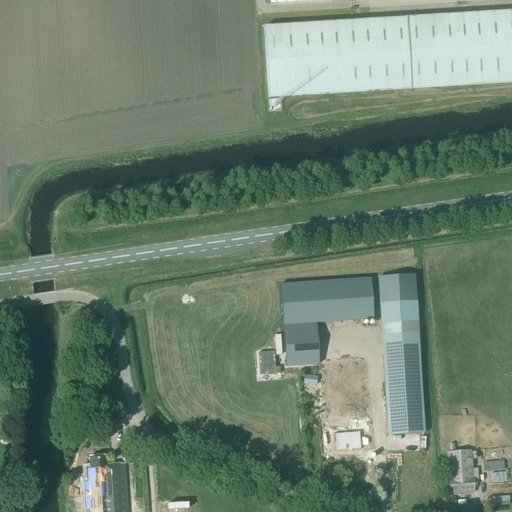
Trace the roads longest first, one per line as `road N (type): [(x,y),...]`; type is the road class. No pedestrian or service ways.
road 1 (secondary): [(0,275),(511,198)]
road 2 (unclassified): [(335,511),(157,438),(131,401),(113,319),(94,301),(62,296)]
road 3 (unknown): [(382,511),(373,369),(353,341),(327,339)]
